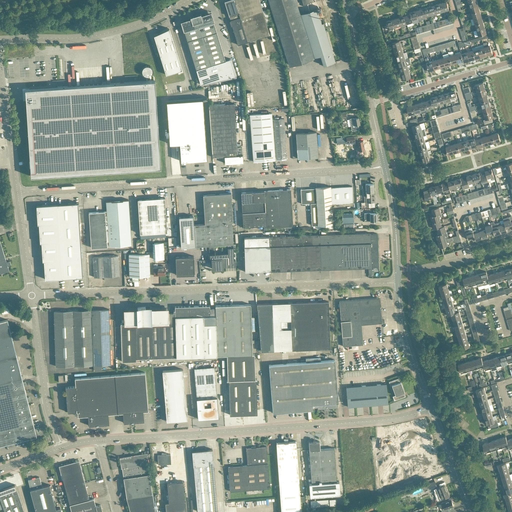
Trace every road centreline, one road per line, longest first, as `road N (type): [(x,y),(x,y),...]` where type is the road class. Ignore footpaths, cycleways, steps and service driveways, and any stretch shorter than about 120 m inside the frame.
road 1 (unclassified): [(17,192),(385,167)]
road 2 (unclassified): [(31,295),(398,282)]
road 3 (unclassified): [(99,440),(387,419),(431,407)]
road 4 (unclassified): [(0,40),(92,36),(190,0)]
road 5 (unclassified): [(62,447),(45,399),(31,295)]
road 6 (residential): [(511,63),(370,105)]
road 7 (unclassified): [(431,407),(404,333),(398,282)]
road 8 (unclassified): [(17,192),(0,72)]
